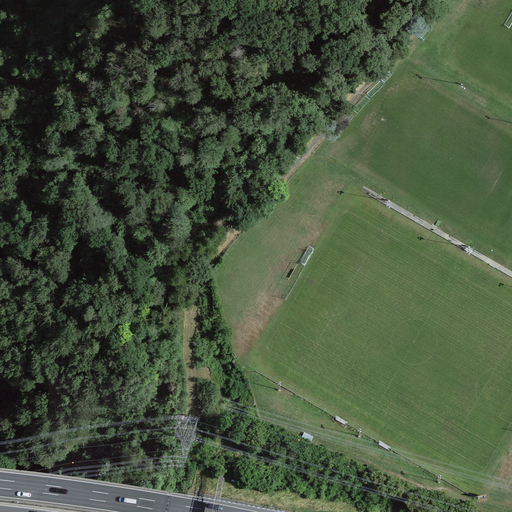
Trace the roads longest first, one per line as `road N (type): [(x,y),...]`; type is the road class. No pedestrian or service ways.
road 1 (track): [(445,0),(214,253)]
road 2 (motorway): [(192,511),(0,483)]
